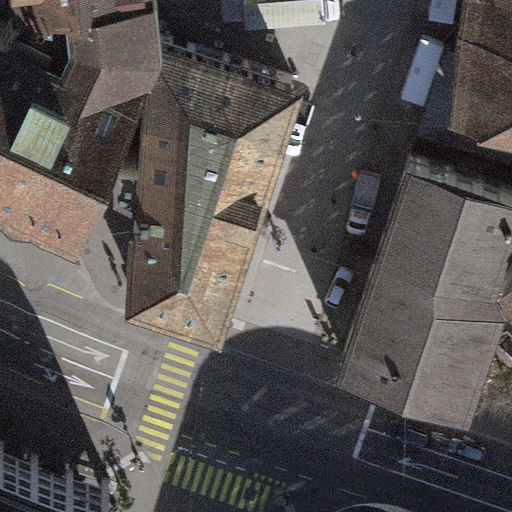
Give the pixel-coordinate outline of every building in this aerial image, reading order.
[(14,0),(5,20),(0,17),(0,172),(75,207),(80,194),(154,28),(151,0),(14,0)] [(447,42),(422,122),(511,152),(511,0),(467,0),(466,10),(463,46),(447,42)] [(294,74),(154,28),(151,67),(147,73),(142,151),(118,148),(112,180),(140,193),(134,284),(218,311),(294,74)] [(468,396),(502,292),(492,273),(511,212),(511,183),(412,150),(343,354),(468,396)] [(0,511),(100,511),(111,478),(51,461),(0,437),(0,511)]
